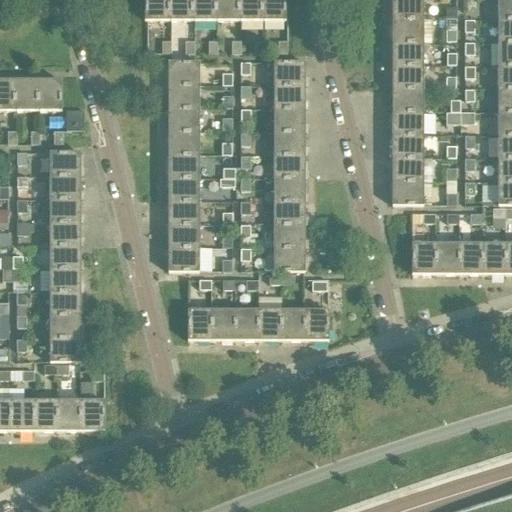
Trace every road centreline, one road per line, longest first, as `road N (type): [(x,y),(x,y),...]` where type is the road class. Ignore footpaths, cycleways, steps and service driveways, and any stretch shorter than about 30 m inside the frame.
road 1 (residential): [(73,0),(183,436)]
road 2 (residential): [(319,0),(399,356)]
road 3 (secondary): [(511,412),(218,511)]
road 4 (residential): [(399,356),(183,436)]
road 5 (residential): [(183,436),(25,511)]
